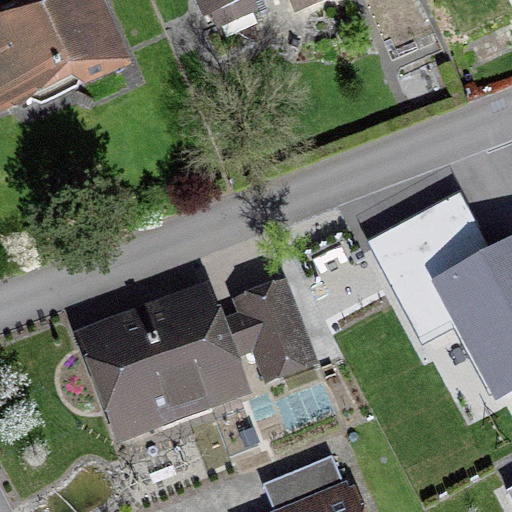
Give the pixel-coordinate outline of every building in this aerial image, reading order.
[(25,0),(28,8),(0,19),(0,108),(24,99),(22,94),(61,77),(76,83),(113,67),(84,0),(25,0)] [(243,0),(200,0),(213,30),(250,14),(243,0)] [(511,387),(511,247),(432,289),(490,399),(511,387)] [(304,365),(277,294),(235,310),(262,381),(304,365)] [(117,436),(234,391),(200,302),(83,346),(117,436)] [(268,511),(290,511),(340,491),(328,461),(259,489),(268,511)]
